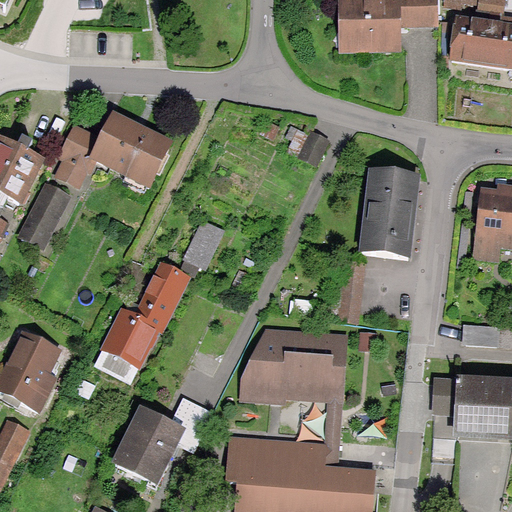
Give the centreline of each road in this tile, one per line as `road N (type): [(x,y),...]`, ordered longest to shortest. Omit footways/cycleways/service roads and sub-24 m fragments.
road 1 (residential): [(398,511),(449,140)]
road 2 (residential): [(261,82),(0,63)]
road 3 (residential): [(449,140),(261,82)]
